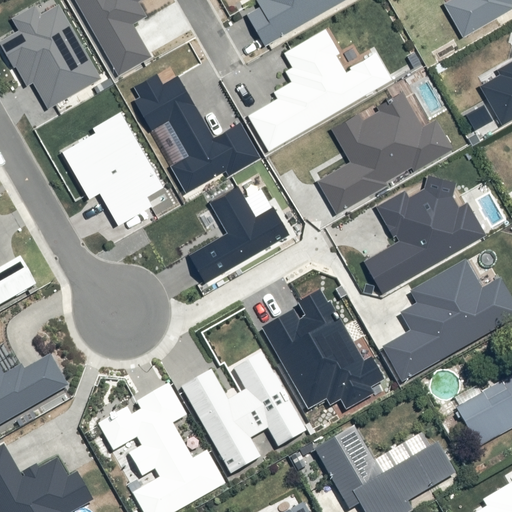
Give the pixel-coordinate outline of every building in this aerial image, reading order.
[(72,0),(115,75),(149,56),(131,24),(145,16),(136,1),(138,0),(72,0)] [(254,0),(258,7),(244,15),(262,46),(343,0),(254,0)] [(511,0),(449,0),(443,4),(461,35),(511,7),(510,4),(511,3),(511,0)] [(18,30),(0,40),(0,49),(11,68),(13,67),(24,86),(31,82),(46,107),(98,77),(56,5),(38,16),(32,6),(11,18),(18,30)] [(276,98),(246,115),(267,150),(390,79),(374,51),(347,67),(348,70),(343,73),(333,55),(337,53),(323,29),(282,53),(290,67),(283,70),(290,82),(273,92),(276,98)] [(500,75),(480,86),(501,123),(511,117),(511,60),(497,69),(500,75)] [(161,83),(155,74),(132,87),(138,97),(132,100),(150,130),(166,121),(186,154),(167,165),(184,194),(225,171),(227,176),(258,158),(238,123),(211,138),(175,75),(161,83)] [(348,162),(316,181),(335,213),(385,184),(384,182),(409,167),(411,171),(451,148),(434,118),(421,125),(401,90),(373,106),(376,111),(360,120),(356,113),(328,129),(348,162)] [(94,133),(60,152),(86,197),(96,191),(116,226),(151,206),(145,196),(162,187),(119,112),(91,128),(94,133)] [(402,190),(374,206),(391,235),(395,233),(399,242),(364,262),(381,292),(483,234),(465,203),(457,208),(450,196),(454,182),(426,175),(422,188),(406,197),(402,190)] [(225,232),(187,254),(203,282),(288,234),(272,206),(254,216),(236,186),(208,202),(225,232)] [(0,303),(35,284),(19,256),(0,266),(0,303)] [(409,331),(380,347),(400,382),(511,318),(511,302),(499,278),(481,289),(464,260),(408,292),(415,304),(399,313),(409,331)] [(292,309),(259,328),(307,410),(324,399),(328,406),(339,400),(344,410),(372,394),(368,388),(382,380),(370,359),(363,363),(319,289),(294,304),(301,316),(298,318),(292,309)] [(209,371),(179,388),(228,473),(259,456),(249,439),(266,429),(276,446),(305,430),(260,353),(232,369),(244,390),(226,400),(209,371)] [(0,368),(0,423),(66,386),(49,355),(23,369),(20,364),(3,374),(0,368)] [(510,379),(456,408),(477,447),(511,427),(511,370),(506,373),(510,379)] [(125,407),(96,424),(112,452),(136,438),(141,446),(127,454),(140,477),(153,470),(157,477),(129,493),(139,511),(176,511),(224,484),(205,451),(191,459),(171,424),(185,415),(167,384),(135,402),(139,410),(130,416),(125,407)] [(359,424),(318,448),(355,511),(411,511),(416,509),(413,503),(460,475),(443,446),(390,477),(359,424)] [(2,445),(0,446),(0,511),(73,511),(93,501),(76,472),(67,476),(56,457),(21,477),(2,445)] [(481,511),(511,511),(511,484),(486,500),(490,507),(481,511)]
